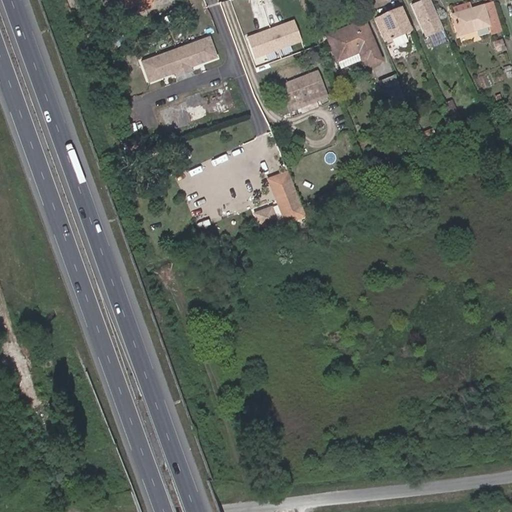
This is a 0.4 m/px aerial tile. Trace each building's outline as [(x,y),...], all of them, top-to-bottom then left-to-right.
[(131,0),(134,5),(139,3),(142,9),(151,6),(149,0),(131,0)] [(443,29),(430,0),(421,0),(412,5),(426,37),(443,29)] [(502,31),(493,2),(483,5),(470,9),(455,13),(452,14),(457,35),(489,25),(492,33),(502,31)] [(455,13),(470,9),(469,3),(453,8),(455,13)] [(410,29),(400,7),(380,16),(390,38),(393,37),(402,32),(410,29)] [(294,19),(247,36),(255,59),(302,42),(294,19)] [(381,60),(364,20),(326,35),(336,60),(339,59),(357,52),(358,51),(361,58),(362,60),(366,58),(369,65),(381,60)] [(406,40),(402,32),(393,37),(397,45),(406,40)] [(191,67),(217,58),(209,36),(192,42),(192,44),(159,56),(158,55),(140,61),(148,83),(174,73),(176,77),(192,71),(191,67)] [(505,48),(502,39),(494,42),(497,51),(505,48)] [(342,66),(361,58),(358,51),(357,52),(339,59),(342,66)] [(327,96),(317,71),(279,86),(289,111),(327,96)] [(392,109),(408,104),(396,73),(381,79),(392,109)] [(143,151),(138,139),(126,144),(131,156),(143,151)] [(273,177),(288,171),(287,169),(267,177),(285,221),(290,219),(273,177)] [(290,219),(304,213),(288,171),(273,177),(290,219)] [(254,209),(257,225),(277,221),(274,205),(254,209)]
